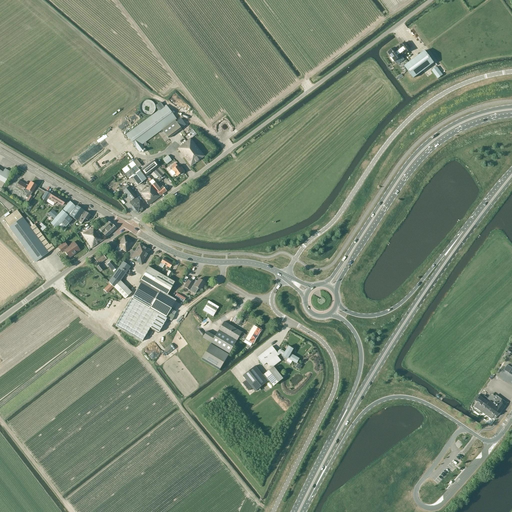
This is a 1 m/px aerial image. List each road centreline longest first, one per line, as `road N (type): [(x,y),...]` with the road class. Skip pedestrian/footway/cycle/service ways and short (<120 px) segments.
road 1 (unclassified): [(126,225),(431,0)]
road 2 (primary): [(308,496),(419,304),(511,178)]
road 3 (unclassified): [(511,71),(454,87),(409,118),(284,276)]
road 4 (primary): [(511,106),(458,121),(426,143),(323,284)]
road 5 (primary): [(335,292),(425,152),(474,121),(511,113)]
road 6 (primary): [(308,496),(360,416),(381,400),(424,402),(490,442)]
road 7 (primary): [(464,232),(338,428)]
road 8 (unclassified): [(284,318),(326,345),(336,382),(273,511)]
road 9 (secondary): [(284,276),(257,264),(182,256),(126,225)]
road 10 (primary): [(464,232),(391,310),(364,316),(337,304)]
road 11 (unclassified): [(0,319),(126,225)]
road 12 (secondary): [(126,225),(0,150)]
road 13 (primary): [(330,314),(352,329),(361,353),(338,428)]
